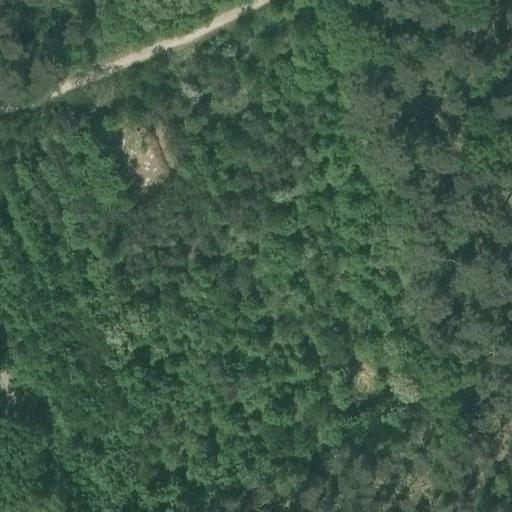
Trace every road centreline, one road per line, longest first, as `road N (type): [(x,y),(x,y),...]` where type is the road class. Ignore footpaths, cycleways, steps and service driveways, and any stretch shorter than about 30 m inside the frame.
road 1 (track): [(265,0),(0,111)]
road 2 (track): [(65,511),(0,368)]
